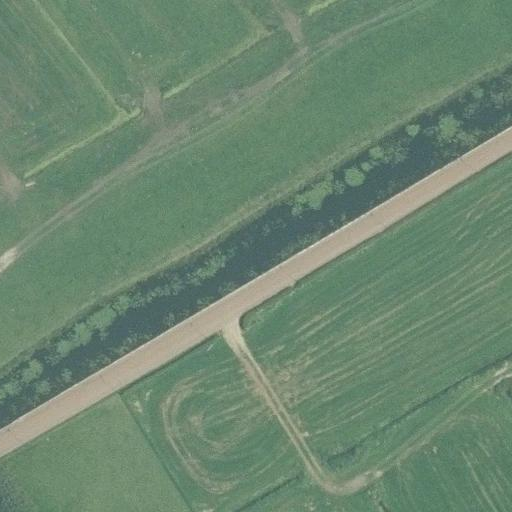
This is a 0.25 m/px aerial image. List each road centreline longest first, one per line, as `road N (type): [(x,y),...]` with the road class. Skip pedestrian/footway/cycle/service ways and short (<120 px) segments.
road 1 (tertiary): [(0,444),(511,144)]
road 2 (track): [(0,268),(407,0)]
road 3 (track): [(223,313),(310,463),(339,488),(365,482),(511,375)]
